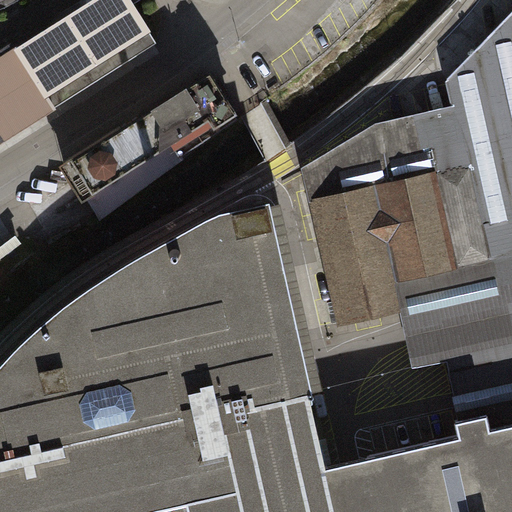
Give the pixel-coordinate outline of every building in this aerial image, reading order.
[(155,41),(129,0),(92,0),(20,49),(0,61),(0,153),(60,116),(52,105),(155,41)] [(372,124),(296,172),(331,332),(395,319),(405,317),(408,332),(416,371),(448,365),(455,400),(462,436),(511,424),(511,11),(442,87),(447,111),(372,124)] [(209,67),(58,162),(78,197),(85,193),(100,218),(182,158),(177,146),(234,107),(209,67)] [(0,511),(137,511),(196,498),(198,511),(511,511),(511,424),(462,436),(392,453),(348,463),(325,469),(323,457),(268,202),(221,212),(138,258),(85,291),(57,311),(30,335),(0,366),(0,511)] [(16,234),(0,245),(0,257),(23,241),(16,234)]
